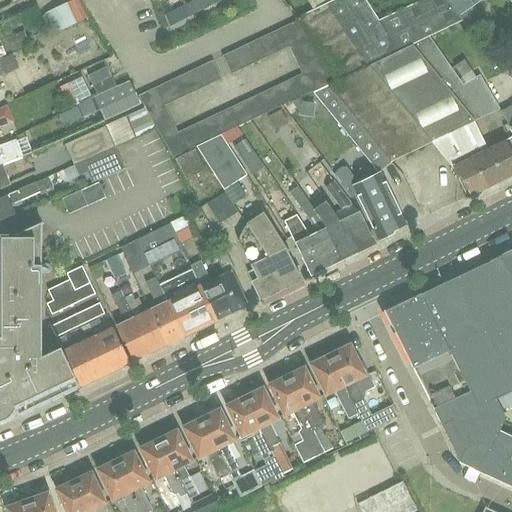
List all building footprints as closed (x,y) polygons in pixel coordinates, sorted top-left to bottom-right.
[(224,0),(199,0),(165,18),(169,28),(224,0)] [(335,0),(314,11),(297,19),(298,21),(321,57),(337,82),(330,85),(314,93),(378,172),(359,182),(353,185),(345,189),(353,199),(359,196),(374,226),(372,227),(379,241),(393,234),(395,230),(407,224),(381,169),(391,163),(391,162),(433,143),(434,142),(444,137),(450,134),(465,126),(475,122),(492,113),(499,110),(499,109),(480,75),(476,77),(463,84),(453,69),(430,37),(463,20),(459,15),(474,5),(475,4),(481,0),(422,0),(379,21),(365,0),(335,0)] [(54,33),(76,23),(66,4),(46,14),(54,33)] [(40,14),(24,20),(29,31),(45,25),(40,14)] [(308,38),(297,21),(288,26),(296,44),(308,38)] [(288,26),(278,30),(287,48),(290,47),(296,44),(288,26)] [(269,35),(277,53),(287,48),(278,30),(269,35)] [(269,35),(260,39),(268,57),(277,53),(269,35)] [(290,47),(294,56),(314,47),(308,38),(296,44),(290,47)] [(260,39),(250,44),(259,62),(268,57),(260,39)] [(250,44),(241,48),(250,66),(259,62),(250,44)] [(299,65),(319,56),(314,47),(294,56),(299,65)] [(232,53),(241,71),(250,66),(241,48),(232,53)] [(241,71),(232,53),(222,57),(231,76),(241,71)] [(12,55),(0,60),(0,91),(3,90),(0,82),(0,77),(19,70),(12,55)] [(299,65),(303,74),(324,64),(320,57),(319,56),(299,65)] [(465,60),(453,69),(463,84),(476,77),(465,60)] [(204,66),(213,84),(222,79),(214,61),(204,66)] [(303,74),(311,93),(334,82),(324,64),(303,74)] [(195,70),(204,88),(213,84),(204,66),(195,70)] [(97,95),(116,87),(107,67),(89,77),(97,95)] [(186,74),(195,93),(204,88),(195,70),(186,74)] [(177,79),(185,97),(195,93),(186,74),(177,79)] [(303,74),(294,79),(303,97),(311,93),(303,74)] [(90,96),(82,78),(61,88),(70,108),(78,104),(77,102),(90,96)] [(176,101),(185,97),(177,79),(168,83),(176,101)] [(285,83),(294,101),(303,97),(294,79),(285,83)] [(131,81),(130,82),(77,106),(82,119),(100,110),(105,121),(142,105),(131,81)] [(167,106),(176,101),(168,83),(158,87),(167,106)] [(285,83),(276,87),(285,105),(294,101),(285,83)] [(158,110),(166,106),(167,106),(158,87),(149,92),(158,110)] [(268,91),(276,109),(285,105),(276,87),(268,91)] [(276,109),(268,91),(259,95),(267,113),(276,109)] [(158,110),(149,92),(138,97),(149,114),(158,110)] [(267,113),(259,95),(250,100),(258,118),(267,113)] [(250,100),(241,104),(250,122),(258,118),(250,100)] [(316,104),(301,102),(300,114),(299,117),(314,119),(316,104)] [(250,122),(241,104),(232,108),(241,126),(250,122)] [(154,123),(171,115),(166,106),(158,110),(149,114),(154,123)] [(241,126),(232,108),(223,112),(232,130),(241,126)] [(215,116),(223,134),(232,130),(223,112),(215,116)] [(175,124),(171,115),(154,123),(159,132),(175,124)] [(65,146),(74,166),(116,147),(150,131),(142,116),(129,122),(126,117),(105,128),(65,146)] [(223,134),(215,116),(206,120),(214,138),(223,134)] [(206,120),(197,125),(206,143),(214,138),(206,120)] [(475,122),(465,126),(482,153),(488,165),(494,162),(503,180),(511,175),(511,153),(506,141),(488,150),(475,122)] [(175,124),(159,132),(164,140),(179,133),(175,124)] [(206,143),(197,125),(188,129),(197,147),(206,143)] [(450,134),(444,137),(459,164),(454,167),(453,167),(462,186),(466,184),(472,195),(487,188),(503,180),(494,162),(488,165),(482,153),(465,126),(450,134)] [(179,133),(188,151),(197,147),(188,129),(179,133)] [(179,133),(164,140),(174,158),(188,151),(179,133)] [(221,136),(197,147),(224,189),(247,175),(221,136)] [(249,166),(262,159),(252,139),(239,146),(249,166)] [(0,165),(1,166),(23,156),(17,140),(0,145),(0,165)] [(79,177),(121,157),(116,147),(74,166),(79,177)] [(206,169),(194,149),(176,160),(188,180),(206,169)] [(0,189),(11,186),(3,165),(23,158),(23,156),(1,166),(0,165),(0,189)] [(326,163),(314,171),(322,183),(333,176),(326,163)] [(226,192),(234,205),(247,197),(237,182),(224,190),(226,192)] [(0,198),(0,220),(12,215),(8,206),(38,192),(34,183),(0,198)] [(305,206),(309,203),(307,198),(297,185),(289,190),(299,204),(304,211),(307,209),(305,206)] [(342,210),(352,205),(342,191),(333,198),(342,210)] [(217,198),(229,218),(238,213),(234,205),(226,192),(217,198)] [(217,198),(208,203),(220,224),(229,218),(217,198)] [(326,202),(315,211),(327,228),(342,259),(358,251),(348,232),(345,233),(339,221),(326,202)] [(326,267),(342,259),(327,228),(315,211),(309,203),(305,206),(307,209),(304,211),(319,232),(313,235),(311,236),(326,267)] [(358,251),(374,243),(359,212),(339,221),(345,233),(348,232),(358,251)] [(270,256),(268,257),(271,261),(284,288),(301,279),(286,248),(264,215),(248,223),(270,256)] [(171,223),(174,231),(175,233),(192,226),(187,216),(171,223)] [(311,236),(305,238),(295,217),(284,222),(310,274),(326,267),(311,236)] [(79,387),(81,386),(64,352),(62,353),(60,348),(41,357),(41,347),(34,347),(33,268),(41,268),(41,223),(0,241),(0,421),(16,414),(17,416),(78,387),(78,388),(79,387)] [(184,251),(175,233),(174,231),(141,248),(143,251),(151,267),(184,251)] [(136,241),(121,250),(126,260),(143,251),(141,248),(137,240),(136,241)] [(121,250),(105,258),(110,268),(126,260),(121,250)] [(422,294),(385,312),(387,316),(413,368),(414,367),(424,372),(434,391),(426,395),(441,426),(458,461),(459,461),(460,462),(481,471),(499,431),(505,417),(502,411),(511,405),(511,251),(455,278),(422,294)] [(218,277),(234,312),(248,305),(232,272),(234,271),(225,253),(216,257),(225,274),(218,277)] [(261,299),(284,288),(271,261),(268,257),(252,265),(254,269),(249,272),(261,299)] [(234,312),(218,277),(211,281),(202,262),(192,267),(201,286),(218,320),(234,312)] [(66,274),(69,280),(47,290),(53,300),(46,303),(52,315),(96,294),(82,266),(66,274)] [(168,302),(156,278),(147,283),(158,306),(151,310),(167,345),(184,336),(168,302)] [(201,286),(168,302),(184,336),(218,320),(201,286)] [(132,295),(125,298),(135,318),(151,352),(167,345),(151,310),(142,315),(132,295)] [(135,318),(125,298),(116,303),(126,322),(117,327),(134,361),(151,352),(135,318)] [(99,303),(51,326),(56,336),(104,313),(99,303)] [(90,323),(93,331),(101,327),(97,320),(90,323)] [(93,331),(90,323),(83,327),(86,334),(93,331)] [(113,371),(129,363),(113,329),(96,337),(113,371)] [(65,336),(58,339),(62,346),(69,343),(65,336)] [(96,337),(80,344),(97,379),(113,371),(96,337)] [(360,415),(363,421),(368,432),(373,430),(398,417),(392,406),(371,416),(363,400),(353,380),(364,375),(363,372),(367,370),(362,361),(358,363),(349,345),(347,346),(346,343),(335,349),(337,352),(329,355),(359,415),(360,415)] [(80,344),(64,352),(81,386),(97,379),(80,344)] [(335,389),(345,409),(350,419),(359,415),(329,355),(323,359),(321,356),(312,361),(313,363),(311,365),(326,394),(335,389)] [(293,373),(287,376),(314,430),(325,425),(313,400),(319,397),(304,368),(302,369),(299,367),(294,370),(293,373)] [(304,463),(304,462),(325,452),(319,439),(314,430),(287,376),(281,379),(278,377),(273,380),(272,384),(270,385),(285,414),(293,410),(302,428),(298,430),(303,440),(299,443),(303,451),(299,453),(304,463)] [(251,394),(245,397),(272,452),(283,474),(292,470),(279,442),(269,422),(278,418),(263,389),(261,389),(258,387),(251,390),(251,394)] [(272,452),(245,397),(239,400),(235,398),(229,401),(229,405),(227,406),(241,435),(250,431),(260,452),(264,460),(269,458),(268,454),(272,452)] [(208,415),(202,418),(230,472),(239,468),(226,443),(234,439),(219,410),(217,411),(214,409),(208,412),(208,415)] [(230,472),(202,418),(196,421),(193,419),(186,422),(186,427),(184,427),(199,457),(207,452),(219,477),(230,472)] [(368,432),(363,421),(341,432),(346,443),(368,432)] [(164,438),(159,440),(187,496),(188,495),(191,501),(198,497),(182,465),(191,461),(176,432),(174,433),(170,430),(164,434),(164,438)] [(481,471),(500,481),(511,455),(511,436),(499,431),(481,471)] [(327,435),(319,439),(325,452),(333,448),(327,435)] [(183,498),(187,496),(159,440),(153,443),(150,441),(144,444),(143,448),(141,449),(156,478),(164,474),(175,496),(181,493),(183,498)] [(140,511),(149,511),(152,511),(139,487),(148,482),(133,453),(131,454),(128,452),(121,455),(121,459),(116,462),(140,511)] [(511,455),(500,481),(511,486),(511,455)] [(140,511),(116,462),(109,465),(106,462),(100,465),(100,470),(98,471),(113,500),(121,496),(129,511),(140,511)] [(78,480),(74,482),(88,511),(109,511),(91,474),(90,474),(85,472),(78,475),(78,480)] [(88,511),(74,482),(69,484),(64,482),(58,485),(58,490),(57,490),(66,511),(88,511)] [(358,504),(361,511),(413,511),(417,510),(403,482),(358,504)] [(35,497),(28,500),(32,511),(54,511),(48,493),(45,494),(44,491),(34,494),(35,497)] [(191,506),(192,507),(194,511),(212,511),(219,509),(212,496),(191,506)] [(32,511),(28,500),(19,503),(18,499),(8,503),(9,507),(6,508),(7,511),(32,511)]
